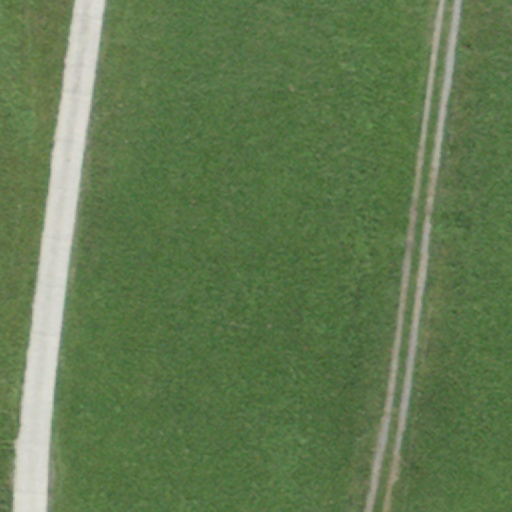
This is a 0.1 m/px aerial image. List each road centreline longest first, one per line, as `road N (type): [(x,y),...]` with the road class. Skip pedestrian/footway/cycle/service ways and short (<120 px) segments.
road 1 (track): [(366,511),(450,0)]
road 2 (track): [(94,0),(43,511)]
